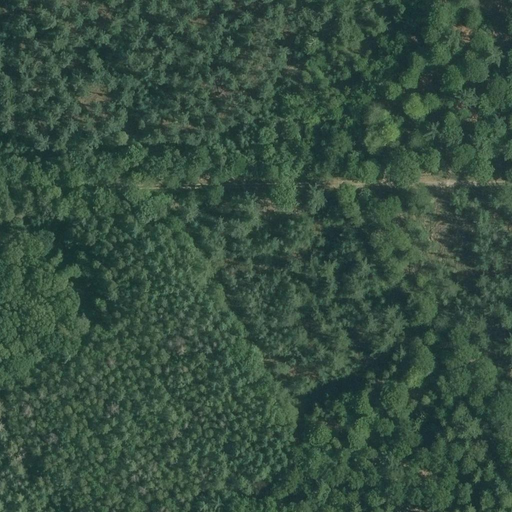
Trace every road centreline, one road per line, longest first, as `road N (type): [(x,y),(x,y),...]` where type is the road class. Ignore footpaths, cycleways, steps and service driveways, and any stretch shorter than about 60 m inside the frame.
road 1 (track): [(0,188),(511,182)]
road 2 (track): [(452,378),(337,184)]
road 3 (track): [(447,0),(337,184)]
